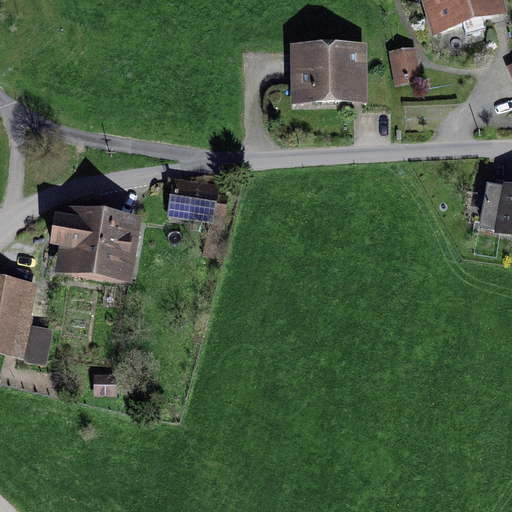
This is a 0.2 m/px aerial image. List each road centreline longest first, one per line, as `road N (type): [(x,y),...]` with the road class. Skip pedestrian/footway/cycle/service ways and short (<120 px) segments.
road 1 (residential): [(511,148),(215,161)]
road 2 (residential): [(215,161),(63,190),(0,226)]
road 3 (unclassified): [(0,97),(114,144),(215,161)]
